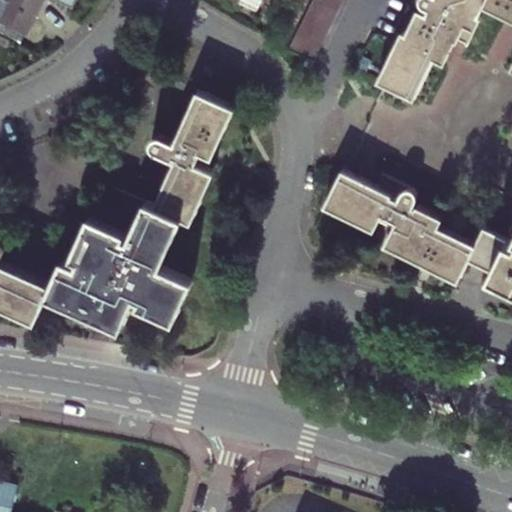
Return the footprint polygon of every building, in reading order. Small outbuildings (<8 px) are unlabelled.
[(5,0),(0,10),(0,25),(25,39),(46,0),(47,0),(57,5),(56,6),(72,15),(80,0),(5,0)] [(238,0),(261,11),(266,0),(238,0)] [(312,0),(288,48),(314,61),(345,0),(312,0)] [(511,0),(423,0),(424,3),(426,5),(433,8),(431,12),(427,11),(414,35),(411,35),(386,83),(419,99),(439,60),(450,65),(463,40),(473,44),(487,16),(483,15),(490,1),(511,12),(511,240),(489,229),(481,246),(415,214),(419,205),(421,200),(421,196),(419,192),(417,189),(389,176),(383,187),(348,171),(331,206),(380,230),(383,224),(398,230),(392,243),(465,278),(474,261),(511,279),(511,0)] [(231,102),(199,89),(176,140),(163,135),(159,134),(156,135),(153,136),(151,139),(150,143),(150,146),(152,149),(155,151),(176,160),(156,202),(117,185),(115,184),(113,185),(110,186),(109,188),(77,255),(82,258),(79,265),(65,258),(53,281),(2,259),(7,246),(8,243),(8,240),(6,238),(4,235),(1,234),(0,234),(0,297),(37,314),(48,292),(121,325),(135,296),(140,298),(137,302),(170,316),(189,277),(155,262),(178,213),(186,217),(210,166),(196,160),(201,149),(208,152),(231,102)] [(16,511),(23,487),(0,480),(0,511),(16,511)]
